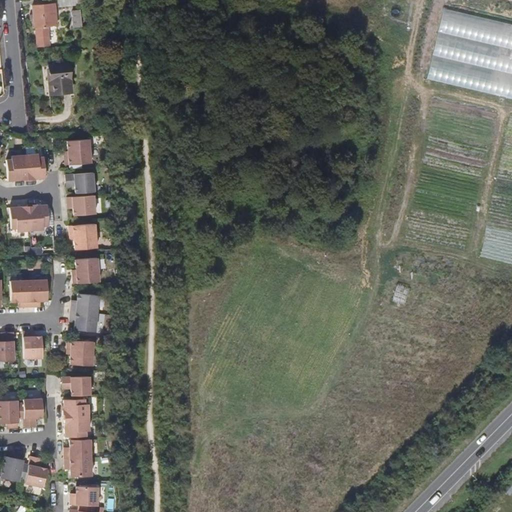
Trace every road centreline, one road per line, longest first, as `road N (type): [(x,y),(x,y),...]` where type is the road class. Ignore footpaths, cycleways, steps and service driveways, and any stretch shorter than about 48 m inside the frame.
road 1 (primary): [(421,511),(511,417)]
road 2 (residential): [(10,0),(19,95),(11,111),(0,109)]
